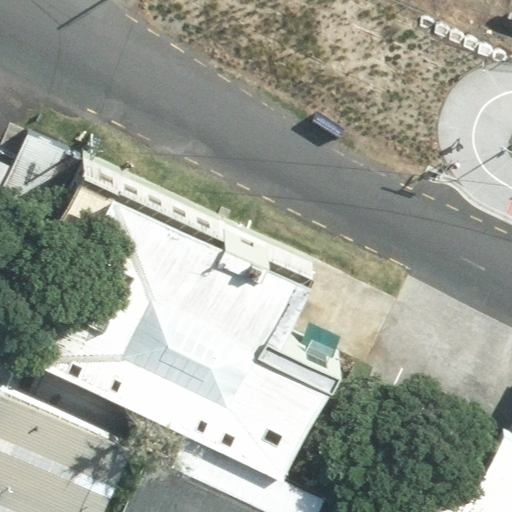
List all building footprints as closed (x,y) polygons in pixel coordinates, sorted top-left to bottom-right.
[(0,158),(0,183),(36,200),(63,141),(24,123),(19,132),(13,129),(0,158)] [(364,271),(82,141),(5,305),(287,436),(364,271)] [(0,337),(0,511),(111,511),(159,409),(0,337)] [(511,511),(511,398),(458,511),(511,511)] [(308,511),(165,447),(134,511),(308,511)]
